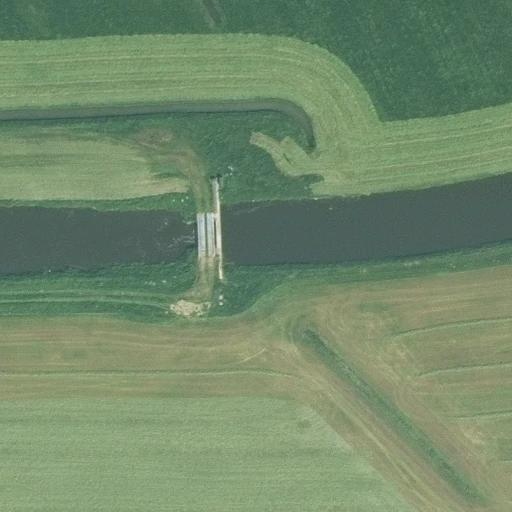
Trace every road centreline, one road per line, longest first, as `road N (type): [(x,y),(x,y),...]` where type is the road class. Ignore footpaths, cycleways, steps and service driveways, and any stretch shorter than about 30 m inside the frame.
road 1 (track): [(0,298),(197,293),(205,286),(203,198)]
road 2 (track): [(203,198),(199,166),(185,147),(0,150)]
